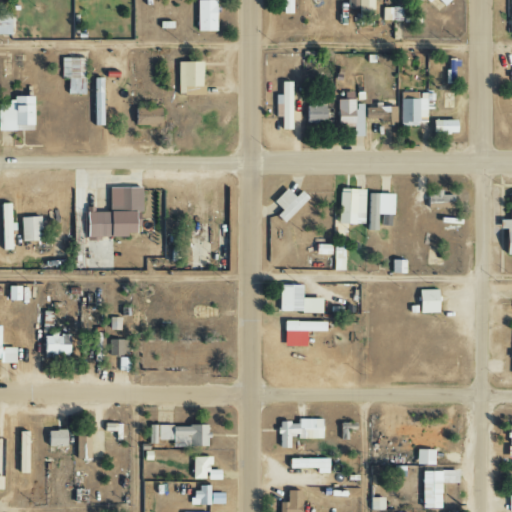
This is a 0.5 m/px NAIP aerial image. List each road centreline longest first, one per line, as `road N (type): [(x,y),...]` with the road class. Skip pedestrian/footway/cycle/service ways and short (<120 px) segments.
road 1 (residential): [(511,159),(0,162)]
road 2 (residential): [(483,511),(480,0)]
road 3 (residential): [(252,511),(249,0)]
road 4 (residential): [(511,397),(0,396)]
